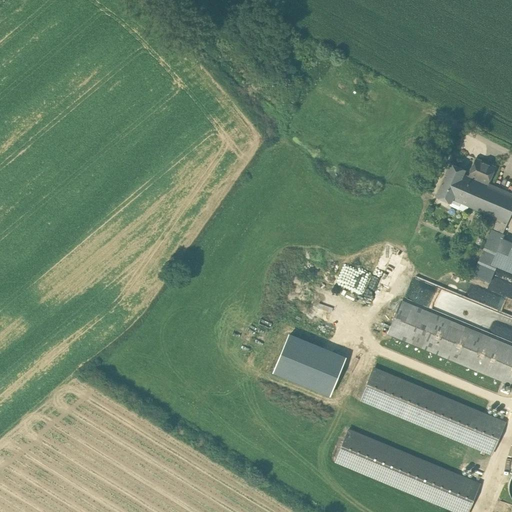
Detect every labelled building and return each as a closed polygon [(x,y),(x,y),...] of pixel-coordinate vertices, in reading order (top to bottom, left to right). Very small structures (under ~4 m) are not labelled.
[(511,210),(511,192),(489,183),(496,166),(476,157),(468,175),(463,173),(465,169),(450,162),(436,195),(451,202),(452,198),(497,217),(492,230),(494,231),(495,230),(502,233),(511,210)] [(511,242),(503,239),(492,264),(511,271),(511,242)] [(392,253),(377,288),(394,296),(409,260),(392,253)] [(496,267),(479,259),(473,273),(490,281),(496,267)] [(352,314),(356,305),(291,280),(284,298),(298,303),(301,294),(352,314)] [(511,348),(400,302),(388,332),(511,383),(511,348)] [(505,424),(373,369),(360,398),(492,453),(505,424)] [(468,511),(479,485),(347,430),(335,460),(460,511),(468,511)]
